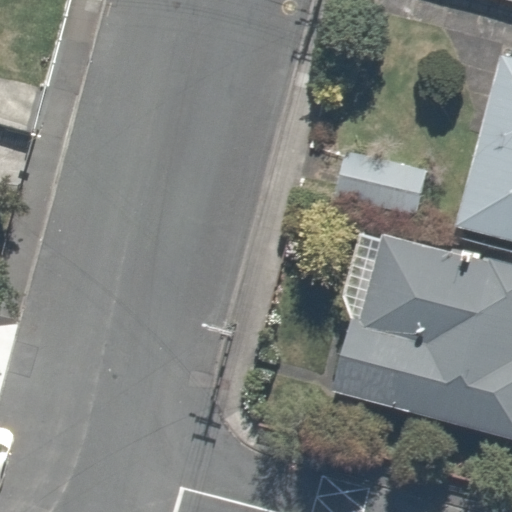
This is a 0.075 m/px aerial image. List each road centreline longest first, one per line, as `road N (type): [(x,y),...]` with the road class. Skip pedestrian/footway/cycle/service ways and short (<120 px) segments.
road 1 (residential): [(201,0),(76,461)]
road 2 (residential): [(76,461),(266,511)]
